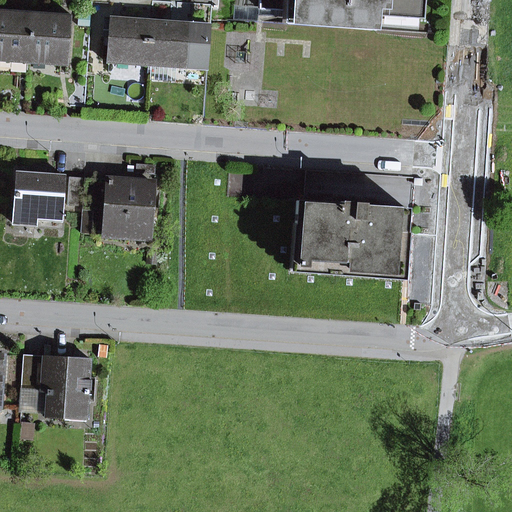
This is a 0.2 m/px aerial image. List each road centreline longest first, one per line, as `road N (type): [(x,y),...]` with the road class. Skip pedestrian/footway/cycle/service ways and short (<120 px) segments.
road 1 (residential): [(0,129),(461,161)]
road 2 (residential): [(0,309),(449,341)]
road 3 (residential): [(461,161),(449,341)]
road 4 (residential): [(474,0),(461,161)]
